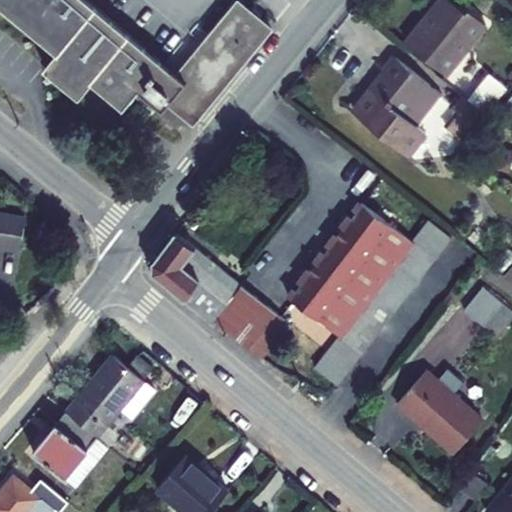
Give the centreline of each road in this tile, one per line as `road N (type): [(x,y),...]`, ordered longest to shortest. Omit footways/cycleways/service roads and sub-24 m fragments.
road 1 (residential): [(394,511),(107,275)]
road 2 (tertiary): [(136,240),(328,0)]
road 3 (unknown): [(278,96),(480,258)]
road 4 (residential): [(0,130),(136,240)]
road 5 (tertiary): [(0,408),(107,275)]
